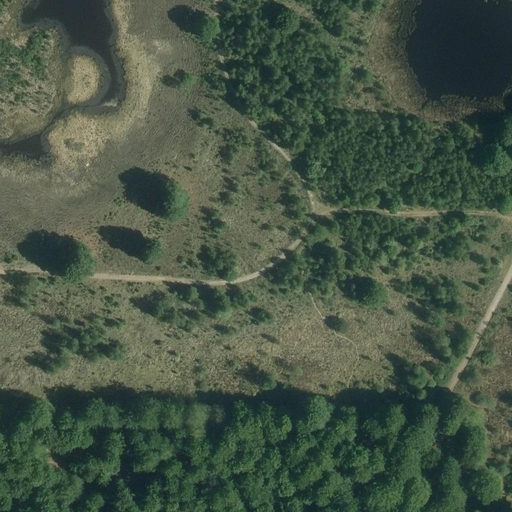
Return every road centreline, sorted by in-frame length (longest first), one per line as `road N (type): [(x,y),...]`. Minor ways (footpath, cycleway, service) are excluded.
road 1 (track): [(385,511),(511,251)]
road 2 (track): [(316,210),(287,157),(227,93),(211,0)]
road 3 (track): [(511,210),(316,210)]
